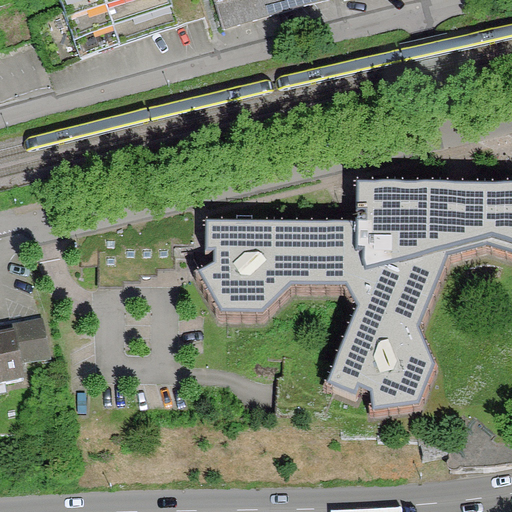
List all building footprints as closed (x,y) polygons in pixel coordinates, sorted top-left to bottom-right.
[(60,0),(71,29),(44,38),(54,67),(207,13),(202,0),(60,0)] [(211,0),(219,28),(320,0),(211,0)] [(355,223),(203,221),(203,230),(202,255),(210,254),(211,265),(194,273),(217,316),(263,313),(287,285),(342,285),(354,309),(336,355),(324,384),(352,394),(355,390),(367,389),(367,407),(418,403),(434,363),(419,325),(446,256),(483,248),(511,253),(511,186),(357,183),(355,223)] [(203,230),(203,221),(203,213),(193,213),(192,207),(79,235),(79,260),(99,260),(99,278),(136,279),(136,271),(154,272),(154,265),(170,265),(172,228),(203,230)] [(0,378),(21,374),(18,355),(46,351),(39,315),(9,320),(10,330),(0,331),(0,378)] [(324,384),(336,355),(283,355),(283,384),(283,410),(354,409),(367,407),(367,389),(355,390),(352,394),(324,384)]
